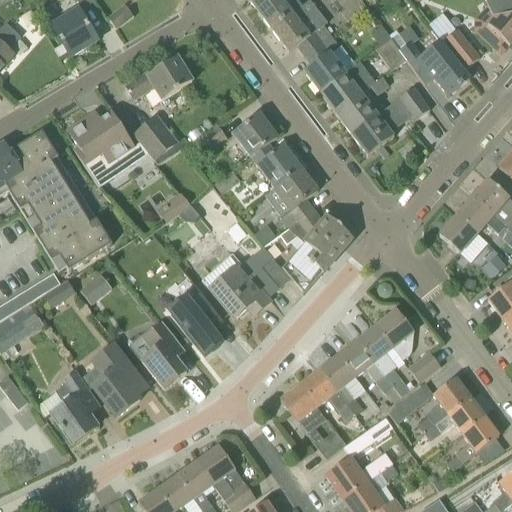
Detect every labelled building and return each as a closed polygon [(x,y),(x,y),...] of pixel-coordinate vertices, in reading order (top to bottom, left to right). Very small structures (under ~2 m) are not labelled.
[(76,0),(83,11),(96,4),(93,0),(76,0)] [(272,32),(302,9),(302,8),(292,15),(280,0),(249,0),(248,1),(272,32)] [(511,0),(484,0),(489,9),(488,9),(493,18),(503,16),(503,19),(511,17),(511,0)] [(117,32),(134,19),(126,7),(108,20),(117,32)] [(298,50),(305,59),(322,46),(321,45),(332,37),(323,27),(310,37),(303,29),(307,25),(308,16),(302,9),(272,32),(290,56),(298,50)] [(493,18),(488,9),(476,21),(475,32),(501,57),(510,48),(510,49),(511,46),(511,17),(503,19),(503,16),(493,18)] [(53,29),(71,59),(98,43),(79,12),(53,29)] [(0,73),(16,57),(10,52),(22,39),(9,26),(0,35),(0,73)] [(458,32),(457,33),(443,44),(466,72),(480,60),(458,32)] [(393,73),(407,62),(391,41),(377,52),(393,73)] [(455,89),(457,92),(471,81),(443,44),(424,59),(413,45),(401,53),(391,41),(407,62),(425,87),(434,81),(445,96),(455,89)] [(321,96),(356,68),(355,67),(345,76),(322,46),(305,59),(312,68),(304,74),(321,96)] [(190,71),(186,71),(179,60),(162,70),(160,67),(124,89),(134,105),(154,93),(162,105),(195,84),(192,80),(194,77),(190,71)] [(356,68),(321,96),(337,117),(362,98),(362,97),(372,90),(371,89),(371,88),(356,68)] [(382,80),(371,88),(371,89),(372,90),(377,97),(389,88),(382,80)] [(378,119),(353,138),(369,159),(395,139),(391,135),(412,119),(415,124),(430,113),(414,91),(399,102),(378,118),(378,119)] [(378,119),(378,118),(362,98),(337,117),(353,138),(378,119)] [(96,114),(88,119),(68,132),(79,149),(75,152),(86,169),(104,157),(109,164),(113,165),(135,150),(112,116),(101,123),(96,114)] [(237,137),(252,158),(278,139),(263,118),(237,137)] [(189,147),(183,141),(178,145),(157,119),(134,137),(158,168),(180,154),(189,147)] [(209,154),(227,140),(218,127),(200,141),(209,154)] [(20,214),(28,209),(40,229),(32,234),(52,265),(60,260),(68,274),(111,247),(42,135),(10,155),(5,146),(0,149),(0,200),(9,195),(10,197),(20,214)] [(252,158),(276,190),(302,171),(287,150),(279,156),(271,147),(280,141),(278,139),(252,158)] [(511,156),(500,170),(511,181),(511,156)] [(289,231),(315,212),(307,204),(320,194),(302,171),(276,190),(267,197),(283,219),(281,221),(289,231)] [(221,199),(241,184),(233,174),(213,189),(221,199)] [(491,181),(490,182),(474,201),(511,235),(511,202),(509,200),(511,199),(491,181)] [(191,209),(183,198),(182,196),(158,213),(168,226),(173,223),(179,218),(191,209)] [(511,244),(511,235),(474,201),(458,219),(478,237),(488,226),(510,246),(511,244)] [(203,221),(191,209),(179,218),(184,224),(198,225),(203,221)] [(287,247),(297,239),(314,255),(314,256),(326,268),(352,241),(327,217),(323,222),(315,212),(289,231),(290,232),(281,238),(287,247)] [(458,219),(440,238),(461,256),(478,237),(458,219)] [(269,258),(278,267),(287,279),(300,295),(326,268),(314,256),(308,262),(298,252),(290,258),(284,250),(287,247),(281,238),(265,251),(269,258)] [(495,273),(506,263),(498,254),(487,264),(495,273)] [(276,288),(287,279),(278,267),(269,258),(258,267),(276,288)] [(247,313),(253,321),(272,305),(268,301),(250,280),(233,259),(202,284),(235,323),(247,313)] [(250,280),(268,301),(279,292),(261,271),(250,280)] [(53,291),(60,287),(53,276),(47,280),(53,291)] [(83,295),(93,307),(112,289),(102,278),(83,295)] [(511,315),(511,278),(507,282),(510,286),(489,302),(504,322),(511,315)] [(40,284),(47,295),(53,291),(47,280),(40,284)] [(40,284),(34,288),(41,299),(47,295),(40,284)] [(54,309),(68,301),(77,295),(70,285),(48,298),(54,309)] [(27,292),(34,303),(41,299),(34,288),(27,292)] [(27,292),(21,296),(28,307),(34,303),(27,292)] [(15,300),(21,311),(28,307),(21,296),(15,300)] [(216,334),(225,326),(201,296),(192,303),(188,298),(168,314),(172,319),(206,361),(220,349),(225,345),(216,334)] [(15,300),(8,304),(15,315),(21,311),(15,300)] [(15,315),(8,304),(2,308),(9,319),(15,315)] [(31,307),(0,328),(0,353),(7,363),(14,358),(10,352),(16,348),(15,347),(44,327),(31,307)] [(9,319),(2,308),(0,309),(0,319),(2,323),(9,319)] [(413,350),(410,345),(408,341),(414,336),(398,314),(377,330),(393,352),(403,364),(408,359),(412,355),(413,350)] [(183,350),(164,326),(144,342),(152,352),(152,357),(143,364),(166,393),(188,375),(174,358),(183,350)] [(357,345),(399,400),(400,399),(402,401),(409,395),(393,373),(396,370),(386,357),(393,352),(377,330),(357,345)] [(338,360),(355,381),(367,372),(385,396),(386,396),(393,405),(399,400),(357,345),(338,360)] [(117,346),(93,364),(105,379),(93,389),(117,420),(141,402),(128,385),(140,376),(117,346)] [(430,356),(409,372),(420,386),(441,370),(430,356)] [(319,374),(355,419),(363,429),(368,426),(359,416),(363,413),(345,389),(355,381),(338,360),(319,374)] [(301,388),(318,410),(329,401),(348,425),(355,419),(319,374),(301,388)] [(51,416),(72,447),(98,429),(90,417),(101,409),(77,375),(65,383),(67,386),(56,394),(65,407),(51,416)] [(8,379),(1,384),(0,384),(0,388),(4,393),(14,386),(8,379)] [(448,418),(470,401),(456,382),(434,399),(440,407),(425,418),(428,421),(418,428),(424,436),(435,428),(448,418)] [(318,410),(301,388),(281,404),(297,426),(318,410)] [(430,402),(421,390),(388,416),(396,427),(430,402)] [(470,401),(448,418),(463,437),(485,421),(470,401)] [(348,448),(354,457),(384,435),(385,436),(392,431),(385,421),(348,448)] [(453,475),(499,440),(485,421),(463,437),(470,447),(456,457),(457,459),(447,467),(453,475)] [(442,436),(436,428),(435,428),(424,436),(427,440),(430,444),(442,436)] [(308,439),(326,462),(328,463),(347,448),(336,434),(325,443),(316,433),(308,439)] [(220,451),(198,466),(214,488),(215,488),(231,511),(242,511),(256,502),(220,451)] [(326,477),(343,503),(368,486),(367,484),(381,475),(392,468),(385,458),(364,473),(365,474),(361,477),(350,460),(326,477)] [(195,501),(203,511),(214,511),(204,496),(214,488),(198,466),(180,479),(195,501)] [(392,468),(381,475),(387,484),(398,477),(392,468)] [(511,476),(499,486),(506,495),(493,505),(495,508),(488,511),(480,511),(475,505),(464,511),(505,511),(511,507),(511,476)] [(173,511),(181,511),(187,508),(195,501),(180,479),(160,493),(173,511)] [(401,511),(394,501),(384,508),(368,486),(343,503),(349,511),(401,511)] [(173,511),(160,493),(140,507),(143,511),(173,511)]
